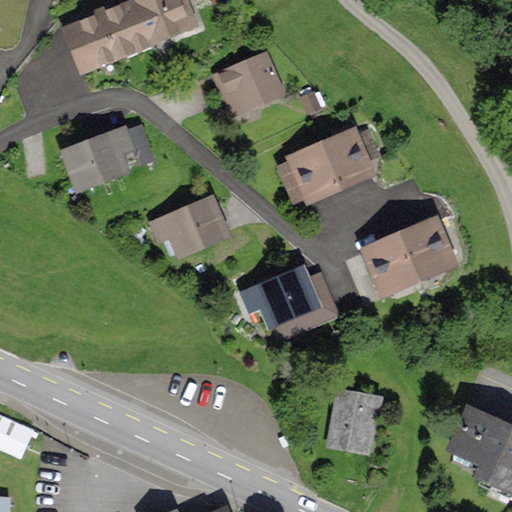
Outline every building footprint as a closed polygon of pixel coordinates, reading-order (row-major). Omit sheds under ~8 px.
[(187,0),(144,0),(136,3),(155,52),(200,34),(187,0)] [(155,52),(136,3),(100,18),(119,66),(155,52)] [(63,32),(81,81),(119,66),(100,18),(63,32)] [(269,55),(216,77),(233,120),(286,99),(269,55)] [(315,94),(300,101),(308,118),(323,112),(315,94)] [(127,130),(60,155),(77,201),(132,180),(130,172),(156,163),(143,128),(128,133),(127,130)] [(370,128),(320,149),(340,197),(377,182),(369,164),(383,158),(370,128)] [(298,157),(287,162),(290,169),(281,173),(295,207),(305,203),(308,210),(340,197),(320,149),(298,157)] [(215,199),(148,226),(158,249),(173,243),(181,262),(233,240),(215,199)] [(438,222),(397,240),(419,291),(460,274),(455,260),(460,258),(447,225),(441,228),(438,222)] [(397,240),(360,255),(382,306),(419,291),(397,240)] [(306,269),(240,296),(248,318),(263,312),(272,334),(324,312),(310,280),(306,269)] [(324,312),(272,334),(277,347),(342,320),(323,275),(310,280),(324,312)] [(364,459),(370,396),(325,391),(319,454),(364,459)] [(0,439),(27,450),(39,420),(0,404),(0,439)] [(511,432),(454,404),(426,463),(511,505),(511,432)] [(0,511),(1,511),(1,503),(13,503),(13,490),(0,490),(0,511)] [(216,511),(211,499),(178,511),(216,511)]
